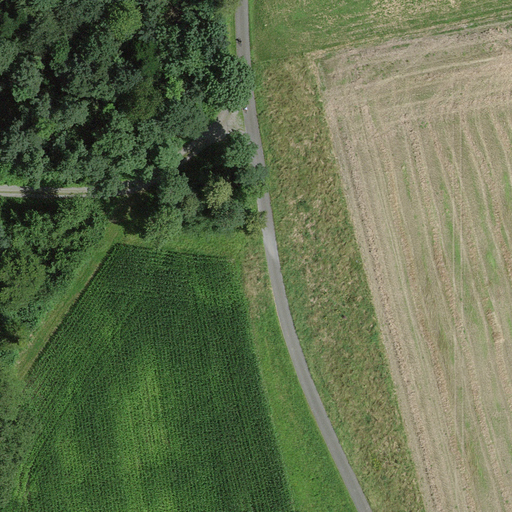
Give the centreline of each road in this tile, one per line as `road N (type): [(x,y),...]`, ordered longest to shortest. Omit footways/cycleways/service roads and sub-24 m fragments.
road 1 (track): [(364,511),(305,384),(278,294),(248,113)]
road 2 (track): [(248,113),(139,181),(0,187)]
